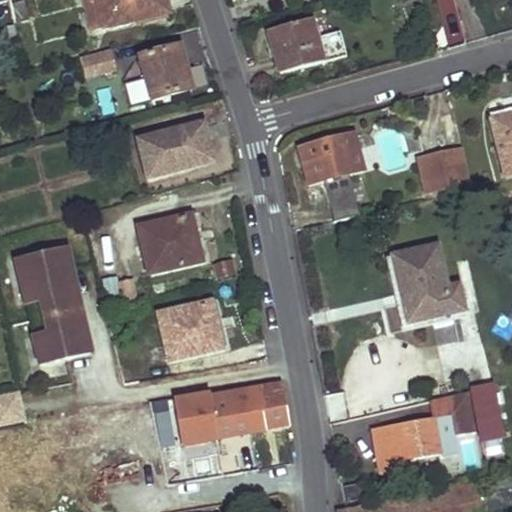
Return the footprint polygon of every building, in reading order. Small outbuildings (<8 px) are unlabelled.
[(96,0),(83,0),(90,29),(102,26),(96,0)] [(167,12),(164,0),(96,0),(102,26),(102,30),(136,22),(135,19),(167,12)] [(28,21),(23,2),(10,6),(15,25),(28,21)] [(279,75),(323,63),(346,57),(341,37),(317,44),(310,20),(268,31),(279,75)] [(180,47),(141,58),(153,102),(192,91),(180,47)] [(115,71),(110,52),(81,60),(86,79),(115,71)] [(109,117),(120,116),(117,92),(106,94),(109,117)] [(511,111),(488,117),(489,125),(511,119),(511,111)] [(511,119),(489,125),(503,181),(511,179),(511,119)] [(202,125),(138,142),(147,180),(212,163),(202,125)] [(353,135),(362,171),(372,169),(363,132),(353,135)] [(353,135),(298,148),(307,185),(322,181),(333,222),(358,217),(347,175),(362,171),(353,135)] [(472,191),(462,149),(419,158),(424,186),(428,185),(430,196),(449,192),(449,196),(472,191)] [(197,215),(192,216),(202,263),(208,262),(197,215)] [(192,216),(139,228),(150,274),(202,263),(192,216)] [(436,248),(393,258),(402,296),(406,295),(412,324),(465,312),(459,287),(446,290),(436,248)] [(86,354),(75,311),(61,252),(11,264),(16,285),(30,281),(44,337),(30,340),(36,366),(86,354)] [(217,302),(212,303),(221,350),(227,349),(217,302)] [(212,303),(159,314),(169,362),(221,350),(212,303)] [(174,401),(182,446),(220,440),(245,435),(291,427),(282,384),(258,387),(258,390),(211,398),(210,396),(174,401)] [(501,416),(494,385),(470,389),(478,431),(490,428),(488,418),(501,416)] [(323,394),(329,424),(349,419),(343,390),(323,394)] [(468,391),(427,401),(430,419),(370,430),(379,475),(400,471),(399,466),(407,464),(406,460),(437,453),(438,455),(458,450),(455,434),(476,430),(468,391)] [(17,396),(0,399),(0,428),(22,425),(17,396)] [(102,416),(108,442),(155,434),(151,407),(102,416)] [(245,435),(220,440),(224,460),(248,456),(245,435)] [(465,473),(481,469),(474,437),(457,441),(465,473)] [(498,438),(486,441),(488,453),(501,451),(498,438)] [(480,511),(481,511),(475,479),(403,497),(403,500),(405,511),(480,511)] [(405,511),(403,500),(345,511),(405,511)]
